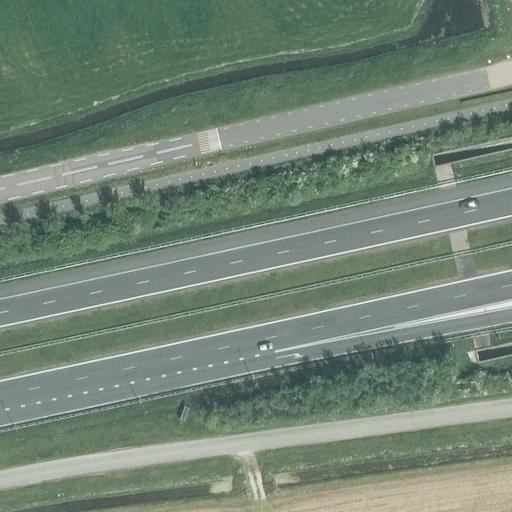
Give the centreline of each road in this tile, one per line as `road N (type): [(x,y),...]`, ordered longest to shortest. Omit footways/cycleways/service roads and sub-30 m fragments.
road 1 (tertiary): [(0,190),(511,70)]
road 2 (motorway): [(511,203),(0,313)]
road 3 (unclassified): [(0,480),(511,408)]
road 4 (motorway): [(153,364),(511,285)]
road 5 (motorway): [(153,364),(287,358),(511,316)]
road 6 (motorway): [(0,396),(153,364)]
